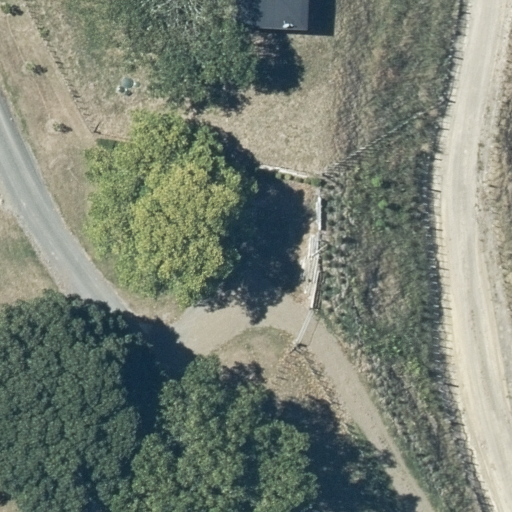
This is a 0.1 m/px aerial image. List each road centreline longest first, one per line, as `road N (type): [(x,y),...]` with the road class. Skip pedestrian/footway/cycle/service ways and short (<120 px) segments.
road 1 (track): [(507,511),(489,441),(443,0)]
road 2 (unknown): [(413,511),(374,440),(309,355),(245,338),(186,381),(100,511)]
